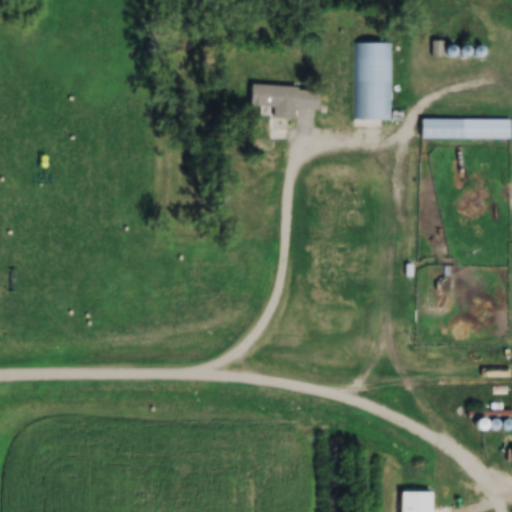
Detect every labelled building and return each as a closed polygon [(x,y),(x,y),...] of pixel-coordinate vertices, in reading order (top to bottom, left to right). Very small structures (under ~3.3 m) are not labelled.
[(391,44),(354,44),(354,121),(391,121),(391,44)] [(294,120),(294,110),(317,111),(318,89),(250,87),(249,109),(271,109),(270,119),(294,120)] [(509,120),(420,120),(420,140),(509,140),(509,120)] [(429,285),(444,285),(444,267),(429,267),(429,285)] [(398,493),(398,511),(430,511),(430,493),(398,493)]
